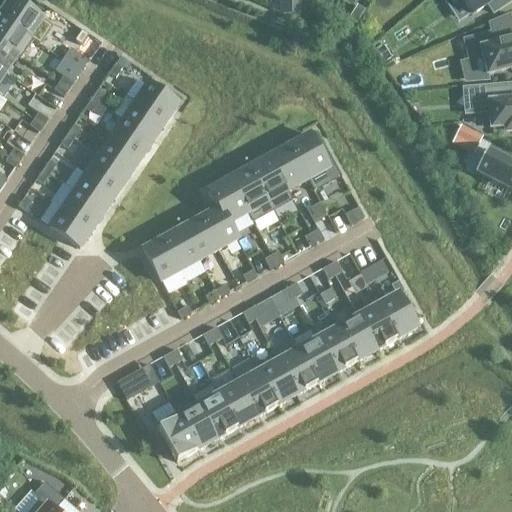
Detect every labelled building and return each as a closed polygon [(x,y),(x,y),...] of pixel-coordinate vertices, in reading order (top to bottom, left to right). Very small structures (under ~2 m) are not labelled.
[(279,0),(280,17),(292,17),(291,0),(279,0)] [(301,0),(291,0),(292,17),(302,17),(301,0)] [(448,0),(449,1),(450,0),(458,0),(471,19),(487,8),(493,16),(510,5),(506,0),(448,0)] [(12,1),(0,18),(0,20),(29,41),(30,40),(42,22),(12,1)] [(347,23),(355,28),(364,14),(356,9),(347,23)] [(34,42),(30,40),(29,41),(0,20),(0,47),(17,59),(20,62),(34,42)] [(487,78),(511,72),(511,75),(511,42),(495,47),(491,32),(490,32),(491,35),(463,42),(469,63),(482,60),(487,78)] [(83,50),(93,57),(100,46),(90,39),(83,50)] [(0,47),(0,73),(5,76),(17,59),(0,47)] [(83,50),(78,57),(88,64),(93,57),(83,50)] [(122,71),(116,66),(109,76),(116,81),(122,71)] [(58,87),(68,94),(73,87),(62,80),(58,87)] [(229,97),(245,109),(254,99),(238,86),(229,97)] [(68,94),(58,87),(53,93),(63,100),(68,94)] [(148,87),(135,106),(165,126),(178,108),(148,87)] [(505,130),(505,135),(511,134),(511,103),(507,104),(506,90),(474,93),(476,113),(489,112),(491,131),(505,130)] [(98,92),(91,102),(98,107),(105,97),(98,92)] [(91,117),(98,107),(91,102),(84,112),(91,117)] [(153,144),(165,126),(135,106),(123,123),(153,144)] [(34,122),(44,129),(48,123),(38,116),(34,122)] [(39,136),(44,129),(34,122),(29,129),(39,136)] [(153,144),(123,123),(111,141),(141,162),(153,144)] [(67,138),(74,142),(80,132),(74,128),(67,138)] [(472,151),(479,138),(461,128),(454,141),(472,151)] [(309,136),(288,148),(308,183),(329,172),(309,136)] [(67,152),(74,142),(67,138),(60,148),(67,152)] [(129,180),(141,162),(111,141),(98,159),(129,180)] [(288,194),(308,183),(288,148),(269,158),(288,194)] [(14,151),(9,158),(19,165),(24,158),(14,151)] [(511,165),(488,153),(489,152),(488,151),(474,177),(476,177),(477,175),(492,184),(486,195),(504,205),(510,194),(511,194),(511,165)] [(15,172),(19,165),(9,158),(5,165),(15,172)] [(269,158),(249,169),(269,205),(288,194),(269,158)] [(117,198),(129,180),(98,159),(86,177),(117,198)] [(49,163),(43,173),(49,178),(56,168),(49,163)] [(249,216),(269,205),(249,169),(230,180),(249,216)] [(49,178),(43,173),(36,183),(42,188),(49,178)] [(104,216),(117,198),(86,177),(74,195),(104,216)] [(228,228),(229,227),(249,216),(230,180),(207,192),(217,210),(218,209),(228,228)] [(74,195),(62,213),(92,233),(104,216),(74,195)] [(31,204),(24,200),(18,210),(24,215),(31,204)] [(238,243),(229,227),(228,228),(218,209),(217,210),(199,220),(218,254),(238,243)] [(79,252),(92,233),(62,213),(49,231),(79,252)] [(352,214),(344,218),(350,229),(358,225),(352,214)] [(218,254),(199,220),(180,230),(199,264),(218,254)] [(180,275),(199,264),(180,230),(161,241),(180,275)] [(311,236),(317,247),(324,243),(318,232),(311,236)] [(317,247),(311,236),(304,240),(310,251),(317,247)] [(160,286),(180,275),(161,241),(141,252),(160,286)] [(271,258),(277,269),(284,265),(278,255),(271,258)] [(277,269),(271,258),(264,262),(270,273),(277,269)] [(342,275),(336,264),(329,268),(335,279),(342,275)] [(335,279),(329,268),(322,272),(328,283),(335,279)] [(368,289),(378,283),(370,269),(360,275),(361,278),(368,289)] [(253,273),(242,279),(246,286),(257,280),(253,273)] [(0,285),(0,306),(11,295),(0,285)] [(289,290),(295,301),(302,297),(296,286),(289,290)] [(215,294),(219,301),(230,295),(225,288),(215,294)] [(295,301),(289,290),(282,294),(288,305),(295,301)] [(219,301),(215,294),(204,300),(208,307),(219,301)] [(399,297),(378,308),(397,342),(417,331),(399,297)] [(256,308),(249,312),(255,323),(262,319),(256,308)] [(377,353),(397,342),(378,308),(358,320),(377,353)] [(187,309),(176,315),(180,322),(191,316),(187,309)] [(249,312),(242,316),(248,327),(255,323),(249,312)] [(101,325),(104,337),(129,330),(126,318),(101,325)] [(358,320),(339,331),(338,331),(357,365),(377,353),(358,320)] [(337,376),(357,365),(338,331),(339,331),(336,326),(315,338),(317,343),(318,342),(337,376)] [(216,331),(209,334),(215,345),(222,341),(216,331)] [(215,345),(209,334),(202,338),(208,349),(215,345)] [(317,343),(298,353),(317,387),(337,376),(318,342),(317,343)] [(182,363),(176,353),(169,357),(175,367),(182,363)] [(297,398),(317,387),(298,353),(278,364),(297,398)] [(169,357),(162,360),(168,371),(175,367),(169,357)] [(258,375),(277,409),(297,398),(278,364),(259,375),(258,375)] [(235,382),(257,420),(277,409),(258,375),(259,375),(257,371),(235,382)] [(37,432),(53,403),(0,373),(0,404),(15,413),(12,418),(37,432)] [(123,382),(116,386),(122,396),(129,392),(123,382)] [(215,394),(217,398),(218,398),(237,432),(257,420),(235,382),(215,394)] [(216,443),(237,432),(218,398),(217,398),(198,409),(216,443)] [(178,420),(196,454),(216,443),(198,409),(179,419),(178,420)] [(176,465),(196,454),(178,420),(179,419),(177,415),(155,427),(176,465)] [(40,502),(31,511),(56,511),(64,503),(44,485),(34,497),(40,502)]
